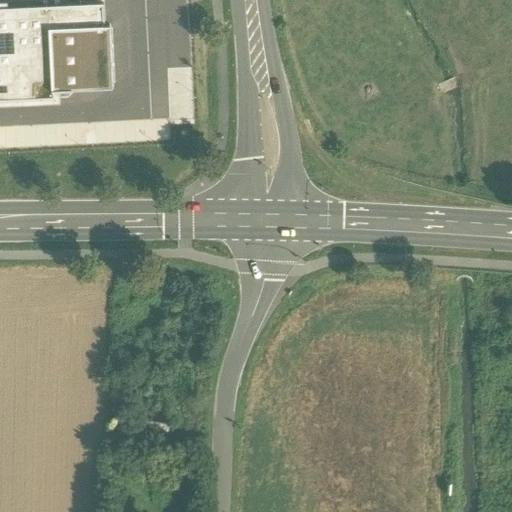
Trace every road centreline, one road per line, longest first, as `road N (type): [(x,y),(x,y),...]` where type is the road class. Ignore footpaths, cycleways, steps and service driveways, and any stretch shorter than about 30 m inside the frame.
road 1 (unclassified): [(267,219),(224,414),(221,511)]
road 2 (primary): [(267,219),(0,225)]
road 3 (primary): [(511,230),(267,219)]
road 4 (unclassified): [(267,219),(284,152),(263,0)]
road 5 (unclassified): [(236,0),(252,159),(267,219)]
